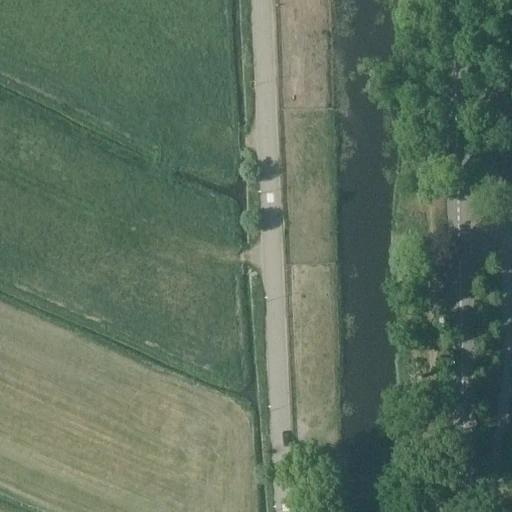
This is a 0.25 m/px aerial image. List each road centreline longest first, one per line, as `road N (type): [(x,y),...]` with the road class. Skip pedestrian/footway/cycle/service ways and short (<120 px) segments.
road 1 (unclassified): [(286,511),(260,0)]
road 2 (secondary): [(468,511),(451,0)]
